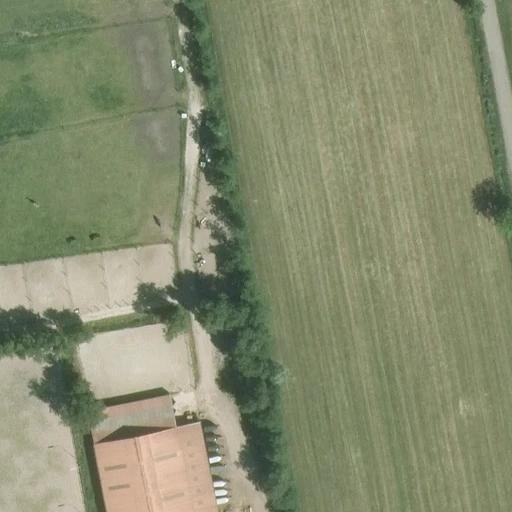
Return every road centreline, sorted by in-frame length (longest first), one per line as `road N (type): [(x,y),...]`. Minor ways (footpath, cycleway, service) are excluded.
road 1 (unknown): [(262,511),(235,409),(214,395),(187,397)]
road 2 (track): [(489,0),(511,126)]
